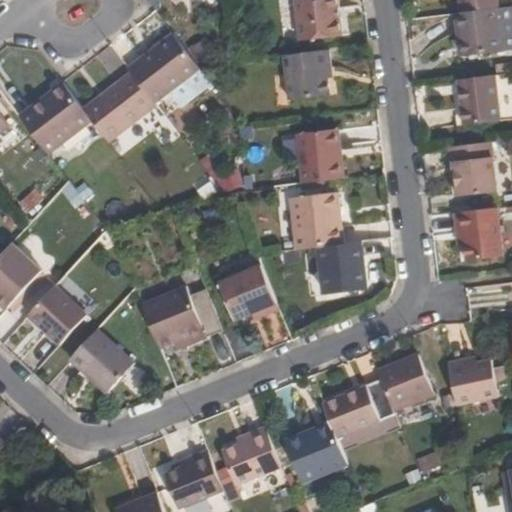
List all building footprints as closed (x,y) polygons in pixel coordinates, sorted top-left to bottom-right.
[(341,9),(339,0),(296,0),(301,41),(344,36),(342,18),(339,19),(338,10),(341,9)] [(460,0),(462,11),(499,7),(498,0),(460,0)] [(457,12),(460,41),(467,40),(469,54),(503,50),(499,7),(462,11),(457,12)] [(174,33),(129,68),(132,72),(156,103),(201,68),(174,33)] [(462,55),(469,54),(467,40),(460,41),(462,55)] [(333,67),(331,49),(286,54),(292,99),(332,93),(329,67),(333,67)] [(94,120),(110,141),(157,105),(156,103),(132,72),(85,108),(94,120)] [(502,120),(497,73),(460,78),(465,124),(502,120)] [(22,115),(51,153),(94,120),(85,108),(65,82),(22,115)] [(0,135),(13,126),(0,109),(0,135)] [(346,178),(344,160),(340,160),(338,148),(342,147),(340,128),(298,133),(304,183),(346,178)] [(497,190),(492,141),(448,146),(450,162),(455,162),(456,177),(458,194),(497,190)] [(228,192),(246,185),(241,173),(223,179),(228,192)] [(89,180),(66,189),(73,207),(96,199),(89,180)] [(292,199),(298,249),(304,249),(322,246),(345,244),(343,226),(337,226),(336,213),(341,212),(339,193),(292,199)] [(221,202),(207,207),(213,225),(227,220),(221,202)] [(474,277),(501,273),(499,256),(503,256),(498,206),(456,211),(458,229),(463,228),(465,243),(467,260),(472,260),(474,277)] [(368,288),(365,268),(361,268),(360,258),(364,257),(362,241),(345,244),(322,246),(327,294),(368,288)] [(44,271),(15,245),(0,260),(0,301),(10,310),(44,271)] [(266,316),(281,309),(264,267),(222,283),(236,321),(253,314),(264,310),(266,316)] [(90,316),(58,287),(30,317),(62,345),(90,316)] [(186,347),(226,331),(209,290),(192,296),(189,288),(145,305),(163,349),(176,344),(184,341),(186,347)] [(255,320),(266,316),(264,310),(253,314),(255,320)] [(28,318),(6,343),(21,356),(43,331),(28,318)] [(137,363),(99,330),(73,359),(86,371),(88,368),(96,376),(95,379),(111,393),(137,363)] [(178,350),(186,347),(184,341),(176,344),(178,350)] [(50,382),(71,359),(58,348),(38,371),(50,382)] [(421,353),(379,370),(384,380),(396,410),(437,393),(421,353)] [(467,365),(479,363),(477,356),(465,359),(467,365)] [(492,360),(479,363),(467,365),(465,359),(449,363),(458,405),(500,395),(498,385),(494,369),(492,360)] [(510,382),(506,366),(494,369),(498,385),(510,382)] [(396,410),(384,380),(369,386),(383,420),(398,414),(396,410)] [(369,386),(325,404),(333,423),(335,428),(339,438),(383,420),(369,386)] [(317,435),(335,428),(333,423),(315,430),(317,435)] [(239,486),(284,468),(267,427),(252,433),(255,439),(241,445),(225,452),(239,486)] [(303,484),(350,464),(339,438),(335,428),(317,435),(315,430),(286,441),(303,484)] [(239,439),(241,445),(255,439),(252,433),(239,439)] [(181,509),(226,491),(209,451),(195,456),(198,462),(182,469),(166,475),(181,509)] [(437,454),(420,458),(425,476),(442,472),(437,454)] [(180,462),(182,469),(198,462),(195,456),(180,462)] [(116,511),(166,511),(158,492),(142,499),(143,502),(135,505),(134,502),(116,510),(116,511)]
